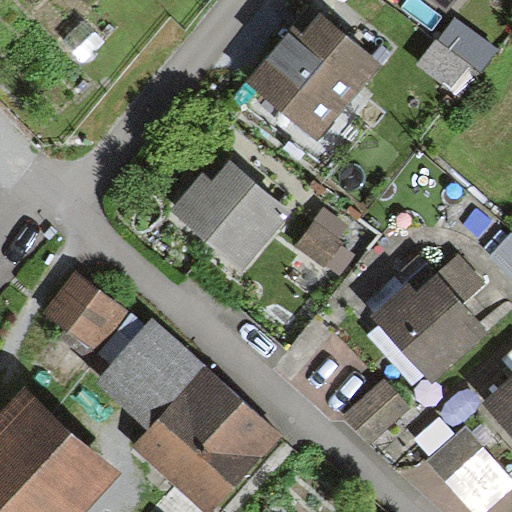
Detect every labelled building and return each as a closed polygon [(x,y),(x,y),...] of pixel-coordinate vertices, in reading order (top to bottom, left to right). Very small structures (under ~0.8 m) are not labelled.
[(465,0),(445,0),(457,9),(465,0)] [(378,70),(311,17),(250,93),(318,146),(378,70)] [(457,22),(421,67),(459,97),(495,53),(457,22)] [(205,179),(171,219),(240,277),(292,216),(229,163),(211,184),(205,179)] [(511,239),(491,261),(511,280),(511,239)] [(106,362),(142,322),(77,269),(42,311),(106,362)] [(428,390),(487,340),(428,271),(369,321),(428,390)] [(208,511),(213,511),(283,434),(148,313),(142,322),(106,362),(95,375),(152,425),(134,446),(179,486),(208,511)] [(511,368),(493,384),(501,393),(483,409),(511,442),(511,368)] [(388,382),(347,417),(371,446),(412,411),(388,382)] [(84,511),(118,474),(33,398),(0,435),(0,511),(84,511)] [(511,478),(469,428),(429,462),(471,511),(488,511),(511,492),(511,478)]
